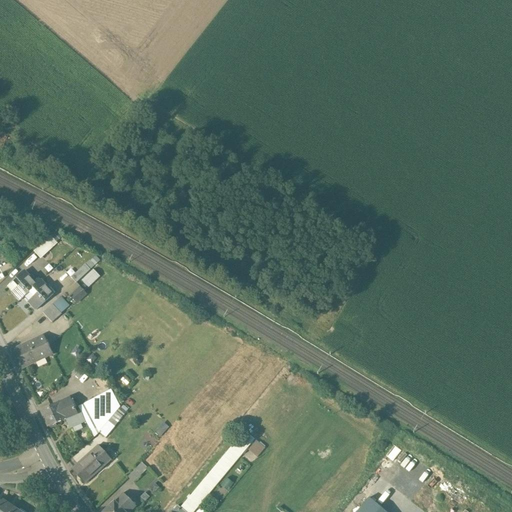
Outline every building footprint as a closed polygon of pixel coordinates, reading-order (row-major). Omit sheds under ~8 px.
[(45,241),(35,250),(41,256),(51,246),(45,241)] [(10,263),(0,268),(3,274),(13,268),(10,263)] [(85,264),(71,277),(76,283),(90,270),(85,264)] [(81,279),(88,286),(100,276),(93,268),(81,279)] [(24,271),(8,286),(13,282),(17,287),(12,293),(19,301),(41,281),(40,280),(36,284),(24,271)] [(41,281),(19,301),(20,301),(30,291),(35,296),(29,302),(36,310),(53,294),(41,281)] [(80,287),(70,296),(76,303),(86,294),(80,287)] [(52,305),(43,314),(52,323),(61,314),(52,305)] [(43,336),(13,351),(21,369),(52,354),(43,336)] [(111,391),(78,409),(94,438),(101,431),(109,421),(117,412),(120,408),(111,391)] [(69,399),(58,404),(41,411),(48,428),(65,420),(76,415),(69,399)] [(117,412),(109,421),(115,426),(122,417),(117,412)] [(101,431),(99,433),(105,438),(115,426),(109,421),(101,431)] [(244,431),(181,509),(177,506),(172,511),(193,511),(253,439),(244,431)] [(264,448),(255,441),(248,450),(256,457),(264,448)] [(117,462),(125,471),(143,454),(134,445),(117,462)] [(98,446),(72,469),(85,484),(111,460),(98,446)] [(141,463),(127,478),(133,483),(147,469),(141,463)] [(115,490),(98,510),(99,511),(119,511),(128,502),(115,490)] [(2,502),(1,504),(0,505),(0,511),(11,511),(14,509),(2,502)]
